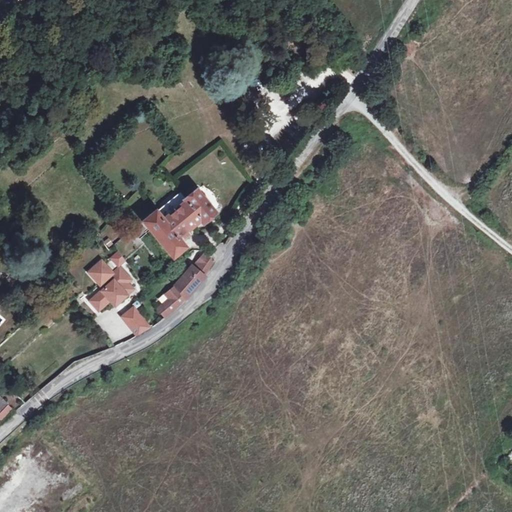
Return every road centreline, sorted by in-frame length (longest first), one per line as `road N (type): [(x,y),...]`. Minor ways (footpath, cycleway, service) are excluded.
road 1 (unclassified): [(409,0),(351,92),(184,310),(54,387),(0,433)]
road 2 (track): [(351,92),(418,173),(511,252)]
